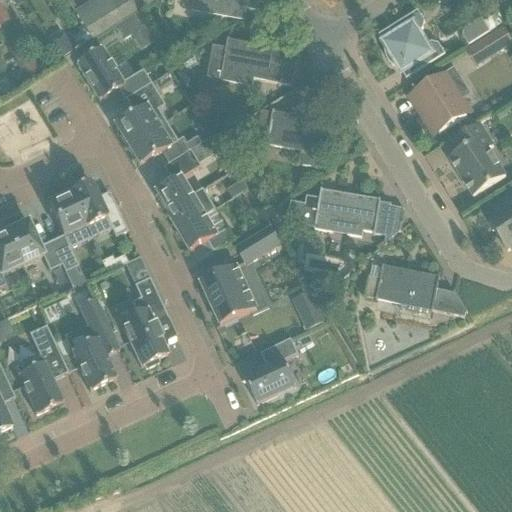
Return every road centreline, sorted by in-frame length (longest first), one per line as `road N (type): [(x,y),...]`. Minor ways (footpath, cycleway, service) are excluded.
road 1 (residential): [(320,40),(454,267),(511,282)]
road 2 (residential): [(205,369),(93,137)]
road 3 (residential): [(205,369),(5,452)]
